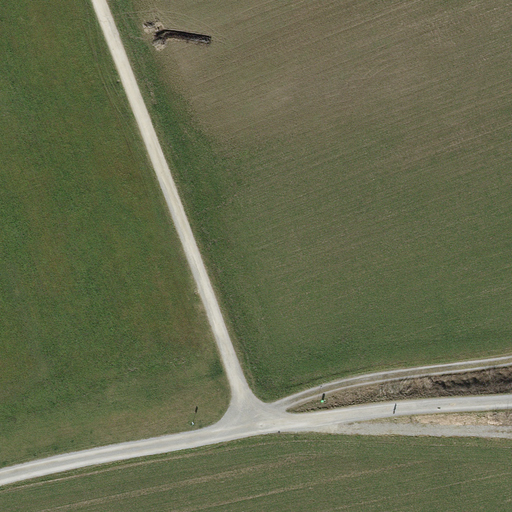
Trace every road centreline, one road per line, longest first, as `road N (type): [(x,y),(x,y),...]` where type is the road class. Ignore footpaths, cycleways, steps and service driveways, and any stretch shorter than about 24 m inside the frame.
road 1 (track): [(101,0),(249,425)]
road 2 (track): [(249,425),(304,396),(511,358)]
road 3 (track): [(249,425),(511,403)]
